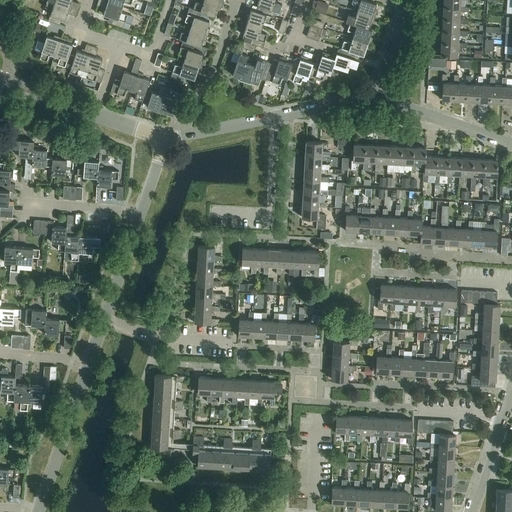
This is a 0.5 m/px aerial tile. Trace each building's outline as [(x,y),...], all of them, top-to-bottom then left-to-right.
[(80,3),(74,1),(72,7),(49,0),(47,0),(45,7),(52,9),(48,20),(60,24),(62,18),(65,19),(68,12),(76,15),(80,3)] [(121,11),(123,6),(105,0),(103,6),(105,7),(103,14),(113,17),(111,23),(123,27),(128,13),(121,11)] [(222,4),(210,0),(203,0),(203,3),(196,1),(193,8),(201,11),(215,16),(217,9),(220,10),(222,4)] [(275,0),(258,0),(257,4),(263,6),(261,12),(273,16),(275,10),(279,11),(282,4),(275,1),(275,0)] [(357,11),(375,17),(377,11),(374,10),(376,3),(367,0),(352,0),(352,3),(359,5),(357,11)] [(315,10),(324,13),(327,4),(318,1),(315,10)] [(443,7),(442,18),(459,20),(459,19),(460,11),(468,12),(469,7),(460,6),(460,8),(443,7)] [(192,23),(190,28),(208,34),(210,28),(207,27),(209,20),(199,17),(201,11),(193,8),(189,7),(185,21),(192,23)] [(246,14),(244,20),(262,26),(264,21),(271,23),(273,16),(261,12),(251,8),(249,15),(246,14)] [(373,23),(375,17),(357,11),(355,16),(348,13),(346,21),(350,22),(368,28),(370,22),(373,23)] [(309,30),(321,34),(324,22),(308,17),(306,23),(310,25),(309,30)] [(442,18),(442,30),(459,31),(459,30),(459,23),(468,24),(468,19),(459,19),(459,20),(442,18)] [(288,21),(282,19),(278,31),(284,33),(288,21)] [(260,31),(262,26),(244,20),(242,26),(245,27),(243,34),(244,35),(242,40),(244,41),(251,43),(252,44),(256,45),(263,47),(267,34),(260,31)] [(174,24),(168,22),(164,34),(170,36),(174,24)] [(354,32),(353,37),(371,43),(373,37),(370,36),(372,29),(368,28),(350,22),(347,30),(354,32)] [(208,34),(190,28),(188,33),(181,31),(179,39),(183,40),(195,44),(201,46),(203,39),(206,40),(208,34)] [(321,34),(309,30),(307,36),(319,40),(321,34)] [(442,30),(441,42),(458,43),(458,42),(458,35),(467,36),(467,31),(459,30),(459,31),(442,30)] [(55,55),(60,37),(54,35),(54,38),(47,35),(39,57),(47,60),(49,53),(55,55)] [(60,37),(55,55),(60,57),(57,63),(71,68),(75,56),(69,54),(72,44),(66,42),(67,39),(60,37)] [(371,43),(353,37),(351,42),(344,40),(341,48),(348,50),(361,54),(360,54),(363,55),(366,48),(369,49),(371,43)] [(185,56),(183,61),(202,67),(204,61),(201,60),(203,53),(193,50),(195,44),(183,40),(178,54),(185,56)] [(251,43),(244,41),(242,47),(254,51),(256,45),(252,44),(251,43)] [(458,43),(441,42),(440,55),(457,56),(458,47),(466,48),(466,43),(458,42),(458,43)] [(71,68),(70,72),(77,74),(79,67),(85,69),(90,51),(96,53),(98,47),(86,43),(84,52),(77,50),(75,56),(71,68)] [(348,50),(341,48),(338,49),(337,52),(334,51),(332,57),(332,58),(335,58),(332,66),(333,66),(347,70),(349,65),(356,67),(360,54),(361,54),(348,50)] [(96,56),(96,53),(90,51),(85,69),(90,71),(87,78),(101,82),(105,70),(99,68),(102,58),(96,56)] [(332,58),(332,57),(329,56),(330,54),(323,51),(319,64),(313,62),(309,74),(323,79),(325,72),(330,74),(333,66),(332,66),(335,58),(332,58)] [(164,54),(158,52),(154,64),(160,66),(164,54)] [(244,82),(250,64),(245,62),(248,55),(240,53),(233,75),(239,77),(238,80),(244,82)] [(291,66),(287,78),(301,83),(303,76),(308,77),(309,74),(313,62),(307,60),(308,58),(301,55),(300,58),(298,58),(293,59),(292,63),(291,66)] [(291,66),(292,63),(286,61),(287,58),(280,56),(279,60),(273,59),(272,63),(271,63),(266,79),(280,83),(282,76),(287,78),(291,66)] [(127,88),(132,90),(138,72),(141,60),(136,58),(131,73),(124,70),(121,80),(115,79),(111,91),(124,95),(127,88)] [(266,79),(271,63),(258,58),(256,65),(250,64),(244,82),(250,84),(251,81),(258,83),(260,78),(265,80),(266,79)] [(456,60),(446,60),(446,68),(456,68),(456,60)] [(200,73),(202,67),(183,61),(182,66),(175,64),(172,71),(185,75),(195,79),(197,72),(200,73)] [(185,75),(172,71),(170,77),(183,81),(185,75)] [(135,98),(142,101),(146,89),(150,79),(143,77),(144,74),(138,72),(132,90),(137,92),(135,98)] [(455,82),(453,82),(446,82),(447,74),(442,74),(441,83),(442,83),(441,99),(454,100),(455,82)] [(455,82),(454,100),(466,101),(467,83),(465,83),(458,83),(459,75),(454,74),(453,82),(455,82)] [(467,83),(466,101),(478,102),(479,84),(477,84),(470,83),(470,75),(466,75),(465,83),(467,83)] [(478,102),(490,102),(491,85),(489,85),(482,84),(482,76),(478,76),(477,84),(479,84),(478,102)] [(503,86),(501,86),(494,85),(494,77),(490,77),(489,85),(491,85),(490,102),(502,103),(503,86)] [(511,103),(511,86),(506,86),(507,78),(502,77),(501,86),(503,86),(502,103),(511,103)] [(157,93),(146,89),(142,101),(148,103),(147,106),(154,108),(153,111),(159,113),(167,88),(160,86),(157,93)] [(167,88),(159,113),(165,115),(166,112),(173,115),(178,99),(172,98),(175,91),(167,88)] [(34,148),(34,145),(34,141),(13,139),(13,147),(20,148),(19,155),(33,156),(34,148)] [(349,140),(338,139),(337,148),(348,149),(349,140)] [(321,154),(321,155),(329,156),(329,151),(322,151),(322,141),(306,141),(305,153),(321,154)] [(356,160),(363,161),(365,161),(366,144),(353,143),(352,160),(351,159),(350,169),(355,169),(356,160)] [(377,161),(378,145),(366,144),(365,161),(363,161),(362,170),(367,170),(367,161),(375,161),(377,161)] [(32,164),(52,166),(53,166),(53,157),(47,157),(47,149),(38,149),(39,145),(34,145),(34,148),(33,156),(32,162),(33,163),(32,164)] [(380,162),(387,162),(389,162),(390,145),(378,145),(377,161),(375,161),(374,170),(379,170),(380,162)] [(401,163),(402,146),(390,145),(389,162),(387,162),(387,171),(392,171),(392,162),(400,163),(401,163)] [(414,146),(402,146),(401,163),(400,163),(399,171),(404,172),(404,163),(411,163),(413,163),(414,146)] [(413,163),(411,163),(410,172),(415,172),(415,163),(424,164),(425,155),(426,147),(414,146),(413,163)] [(320,167),(320,168),(329,169),(329,164),(321,163),(321,155),(321,154),(305,153),(305,166),(320,167)] [(437,156),(425,155),(424,164),(424,171),(423,171),(422,181),(427,181),(427,173),(435,174),(436,174),(437,156)] [(448,174),(449,157),(437,156),(436,174),(435,174),(434,181),(439,182),(439,174),(447,174),(448,174)] [(74,159),(53,157),(53,166),(52,166),(51,173),(66,174),(66,167),(73,167),(74,159)] [(460,175),(461,157),(449,157),(448,174),(447,174),(446,182),(451,182),(452,175),(459,175),(460,175)] [(473,158),(461,157),(460,175),(459,175),(458,183),(463,183),(464,175),(471,176),(472,176),(473,158)] [(485,159),(473,158),(472,176),(471,176),(470,190),(475,190),(476,176),(483,176),(484,176),(485,159)] [(484,176),(483,176),(482,184),(487,184),(487,177),(496,177),(497,159),(485,159),(484,176)] [(77,175),(98,177),(98,169),(99,169),(99,161),(85,160),(84,168),(78,167),(77,175)] [(10,191),(15,191),(15,184),(11,183),(12,170),(4,169),(5,162),(0,161),(0,183),(2,183),(1,190),(10,191)] [(31,179),(32,164),(33,163),(32,162),(26,162),(24,178),(31,179)] [(305,166),(304,179),(320,180),(320,181),(328,181),(328,177),(320,176),(320,168),(320,167),(305,166)] [(98,177),(97,185),(111,186),(111,183),(117,183),(117,179),(118,179),(119,170),(99,169),(98,169),(98,177)] [(319,192),(319,193),(327,194),(328,189),(319,189),(320,181),(320,180),(304,179),(303,191),(319,192)] [(0,209),(13,211),(14,205),(9,204),(10,191),(1,190),(0,189),(0,204),(0,209)] [(319,192),(303,191),(303,204),(318,205),(318,206),(327,207),(327,202),(319,201),(319,193),(319,192)] [(318,205),(303,204),(302,217),(317,218),(317,228),(326,229),(326,215),(318,214),(318,206),(318,205)] [(345,230),(358,231),(359,215),(357,215),(349,214),(350,206),(345,206),(344,214),(346,215),(345,230)] [(358,231),(370,232),(371,216),(370,216),(362,215),(362,207),(358,207),(357,215),(359,215),(358,231)] [(370,232),(383,233),(384,217),(382,216),(374,216),(375,208),(370,207),(370,216),(371,216),(370,232)] [(383,233),(395,233),(396,217),(395,217),(387,217),(387,209),(383,208),(382,216),(384,217),(383,233)] [(13,218),(13,211),(0,209),(0,220),(0,217),(13,218)] [(396,217),(395,233),(408,234),(409,218),(407,218),(399,218),(400,209),(395,209),(395,217),(396,217)] [(408,234),(420,235),(421,226),(422,219),(412,218),(412,210),(408,210),(407,218),(409,218),(408,234)] [(66,235),(65,251),(72,251),(71,259),(78,260),(79,252),(80,236),(74,235),(74,228),(74,227),(73,227),(74,215),(67,214),(67,227),(67,235),(66,235)] [(420,242),(433,243),(434,227),(435,227),(435,218),(431,218),(430,226),(421,226),(420,235),(420,242)] [(494,224),(486,224),(485,230),(484,230),(483,246),(496,247),(497,231),(498,231),(499,218),(494,218),(494,224)] [(434,227),(433,243),(445,244),(446,227),(448,227),(448,219),(443,219),(443,227),(435,227),(434,227)] [(47,220),(46,234),(52,234),(53,226),(54,221),(47,220)] [(445,244),(458,244),(459,228),(460,228),(461,220),(456,220),(455,228),(448,227),(446,227),(445,244)] [(458,244),(470,245),(471,229),(473,229),(473,221),(469,221),(468,229),(460,228),(459,228),(458,244)] [(471,229),(470,245),(483,246),(484,230),(485,230),(486,224),(486,222),(481,221),(481,230),(473,229),(471,229)] [(67,227),(53,226),(52,234),(52,242),(59,243),(58,250),(65,251),(66,235),(67,235),(67,227)] [(92,226),(92,237),(80,236),(79,252),(93,253),(93,245),(100,246),(100,238),(106,238),(107,234),(107,231),(101,231),(101,226),(92,226)] [(198,245),(198,258),(214,259),(214,260),(222,260),(222,256),(214,255),(214,246),(198,245)] [(18,263),(19,247),(6,246),(4,261),(11,262),(11,270),(10,270),(9,286),(16,286),(18,267),(18,263)] [(40,248),(19,247),(18,263),(32,264),(32,257),(39,257),(40,248)] [(254,264),(255,248),(242,247),(242,263),(251,264),(251,272),(256,272),(256,264),(254,264)] [(268,248),(255,248),(254,264),(256,264),(264,264),(264,273),(268,273),(269,265),(267,265),(268,248)] [(280,265),(280,249),(268,248),(267,265),(269,265),(277,265),(276,273),(281,273),(281,265),(280,265)] [(280,265),(281,265),(289,266),(289,274),(293,274),(294,266),(292,266),(293,250),(280,249),(280,265)] [(305,266),(306,250),(293,250),(292,266),(294,266),(302,266),(301,274),(306,275),(306,267),(305,266)] [(318,251),(306,250),(305,266),(306,267),(314,267),(314,275),(319,275),(319,266),(318,266),(318,251)] [(213,268),(214,260),(214,259),(198,258),(197,270),(213,271),(213,273),(221,273),(221,268),(213,268)] [(197,270),(196,283),(212,284),(212,285),(220,286),(221,281),(212,280),(213,273),(213,271),(197,270)] [(212,284),(196,283),(196,296),(212,296),(212,298),(220,298),(220,293),(212,293),(212,285),(212,284)] [(392,301),(394,285),(381,284),(380,300),(378,300),(378,308),(382,309),(383,300),(391,301),(392,301)] [(392,301),(391,301),(390,309),(395,310),(395,301),(403,302),(405,302),(406,286),(394,285),(392,301)] [(418,303),(419,287),(406,286),(405,302),(403,302),(403,310),(407,310),(408,302),(416,303),(418,303)] [(431,288),(419,287),(418,303),(416,303),(415,311),(420,311),(421,303),(429,304),(430,304),(431,288)] [(443,304),(444,288),(431,288),(430,304),(429,304),(428,312),(433,312),(433,304),(441,304),(443,304)] [(457,289),(444,288),(443,304),(441,304),(441,313),(445,313),(446,305),(456,305),(457,289)] [(196,296),(195,308),(211,309),(211,310),(219,311),(219,306),(211,306),(212,298),(212,296),(196,296)] [(500,304),(497,304),(491,303),(485,303),(484,303),(483,313),(475,312),(475,317),(483,317),(483,316),(499,317),(500,304)] [(0,307),(0,322),(13,324),(13,317),(20,317),(21,308),(1,307),(0,307)] [(25,325),(45,326),(46,318),(47,310),(26,308),(25,325)] [(211,309),(195,308),(194,321),(210,322),(210,323),(218,323),(219,319),(210,318),(211,310),(211,309)] [(238,335),(251,336),(252,319),(253,319),(253,311),(249,311),(248,319),(239,319),(238,335)] [(251,336),(263,336),(264,320),(265,320),(266,312),(261,312),(261,320),(253,319),(252,319),(251,336)] [(263,336),(276,337),(277,321),(278,321),(278,312),(274,312),(273,320),(265,320),(264,320),(263,336)] [(277,321),(276,337),(289,337),(289,321),(291,321),(291,313),(286,313),(286,321),(278,321),(277,321)] [(289,337),(301,338),(302,322),(303,322),(304,314),(299,314),(299,322),(291,321),(289,321),(289,337)] [(302,322),(301,338),(314,339),(315,323),(316,323),(316,314),(312,314),(311,322),(303,322),(302,322)] [(482,328),(499,329),(499,317),(483,316),(483,317),(483,325),(474,325),(474,329),(482,330),(482,328)] [(45,326),(45,334),(59,335),(59,328),(66,329),(66,319),(46,318),(45,326)] [(482,328),(482,330),(482,338),(474,337),(473,342),(482,343),(482,341),(498,342),(499,329),(482,328)] [(334,340),(333,353),(349,354),(349,352),(350,344),(358,344),(358,340),(349,339),(349,341),(334,340)] [(482,341),(482,343),(481,351),(473,350),(473,355),(481,355),(481,353),(497,355),(498,342),(482,341)] [(415,358),(414,374),(426,375),(427,358),(429,359),(430,342),(424,342),(423,353),(416,353),(416,358),(415,358)] [(427,358),(426,375),(439,375),(440,359),(441,359),(442,343),(438,342),(436,359),(429,359),(427,358)] [(376,372),(389,372),(390,356),(391,356),(391,348),(387,348),(386,356),(377,355),(376,372)] [(390,356),(389,372),(401,373),(402,357),(403,357),(404,349),(399,349),(399,357),(391,356),(390,356)] [(402,357),(401,373),(414,374),(415,358),(416,358),(416,353),(417,350),(412,349),(411,357),(403,357),(402,357)] [(349,354),(333,353),(332,365),(348,366),(348,364),(349,357),(357,357),(357,352),(349,352),(349,354)] [(440,359),(439,375),(452,376),(453,361),(454,361),(454,352),(450,352),(449,360),(441,359),(440,359)] [(480,366),(496,367),(497,355),(481,353),(481,355),(480,363),(472,363),(472,367),(480,368),(480,366)] [(348,366),(332,365),(331,378),(347,379),(348,372),(353,372),(354,369),(356,370),(357,365),(348,364),(348,366)] [(495,380),(496,367),(480,366),(480,368),(479,376),(471,375),(471,385),(485,386),(485,379),(495,380)] [(15,384),(16,377),(15,376),(8,376),(8,370),(6,368),(2,368),(2,371),(1,384),(0,392),(7,392),(7,400),(14,401),(15,384)] [(154,389),(176,390),(177,380),(184,381),(184,376),(155,374),(154,389)] [(212,402),(212,394),(210,394),(211,378),(198,377),(198,393),(208,394),(207,402),(212,402)] [(224,378),(211,378),(210,394),(212,394),(220,394),(220,402),(224,403),(225,394),(223,394),(224,378)] [(237,379),(224,378),(223,394),(225,394),(233,395),(232,403),(237,403),(237,395),(236,395),(237,379)] [(249,404),(250,396),(248,396),(249,380),(237,379),(236,395),(237,395),(245,395),(245,404),(249,404)] [(248,396),(250,396),(258,396),(257,404),(262,405),(262,396),(261,396),(262,380),(249,380),(248,396)] [(261,396),(262,396),(270,397),(270,405),(275,405),(275,396),(274,396),(275,381),(262,380),(261,396)] [(29,385),(15,384),(14,401),(21,401),(20,410),(28,410),(28,402),(27,402),(29,385)] [(50,387),(29,385),(27,402),(28,402),(42,403),(42,395),(49,395),(50,387)] [(154,389),(154,403),(183,405),(183,401),(175,400),(176,390),(154,389)] [(154,403),(153,418),(174,419),(175,409),(182,409),(183,405),(154,403)] [(349,440),(350,432),(348,432),(349,415),(336,415),(335,431),(345,431),(345,440),(349,440)] [(361,432),(362,416),(349,415),(348,432),(350,432),(358,432),(357,440),(362,441),(362,432),(361,432)] [(361,432),(362,432),(370,433),(370,441),(375,441),(375,433),(373,433),(374,417),(362,416),(361,432)] [(373,433),(375,433),(383,433),(382,442),(387,442),(388,434),(386,434),(387,417),(374,417),(373,433)] [(400,443),(400,434),(399,434),(399,418),(387,417),(386,434),(388,434),(396,434),(395,442),(400,443)] [(153,418),(152,432),(181,434),(181,430),(174,429),(174,419),(153,418)] [(412,419),(399,418),(399,434),(400,434),(408,435),(408,443),(412,443),(413,435),(411,434),(412,419)] [(181,434),(152,432),(151,447),(165,448),(164,455),(179,455),(180,448),(172,448),(173,438),(181,438),(181,434)] [(456,433),(453,433),(447,433),(441,432),(439,432),(439,443),(431,442),(430,447),(439,447),(439,445),(455,446),(456,433)] [(193,436),(193,444),(199,444),(203,445),(204,437),(193,436)] [(212,467),(226,468),(228,438),(224,438),(223,446),(213,445),(212,467)] [(228,438),(226,468),(241,468),(242,447),(232,446),(232,439),(228,438)] [(242,447),(241,468),(255,469),(257,440),(253,440),(252,447),(242,447)] [(261,440),(257,440),(255,469),(270,470),(271,449),(261,448),(261,440)] [(213,445),(203,445),(199,444),(199,445),(198,457),(197,466),(212,467),(213,445)] [(454,459),(455,446),(439,445),(439,447),(438,455),(430,455),(430,459),(438,460),(438,458),(454,459)] [(453,472),(454,459),(438,458),(438,460),(437,468),(429,467),(429,472),(437,472),(437,471),(453,472)] [(0,483),(8,484),(8,477),(15,477),(15,468),(0,467),(0,483)] [(453,484),(453,472),(437,471),(437,472),(437,480),(429,480),(428,485),(436,485),(437,483),(453,484)] [(345,487),(346,487),(347,479),(342,479),(342,487),(332,487),(331,503),(344,503),(345,487)] [(344,503),(357,504),(358,488),(359,488),(359,480),(355,480),(354,488),(346,487),(345,487),(344,503)] [(358,488),(357,504),(369,505),(370,489),(371,489),(372,480),(367,480),(367,488),(359,488),(358,488)] [(369,505),(382,505),(383,489),(384,489),(385,481),(380,481),(380,489),(371,489),(370,489),(369,505)] [(382,505),(395,506),(395,490),(397,490),(397,482),(393,482),(392,490),(384,489),(383,489),(382,505)] [(405,491),(397,490),(395,490),(395,506),(407,507),(408,491),(409,491),(410,483),(405,482),(405,491)] [(436,496),(452,497),(453,484),(437,483),(436,485),(436,493),(428,493),(428,497),(436,497),(436,496)] [(511,511),(511,489),(497,489),(495,511),(511,511)] [(451,510),(452,497),(436,496),(436,497),(435,505),(427,505),(427,510),(436,510),(436,509),(451,510)]
